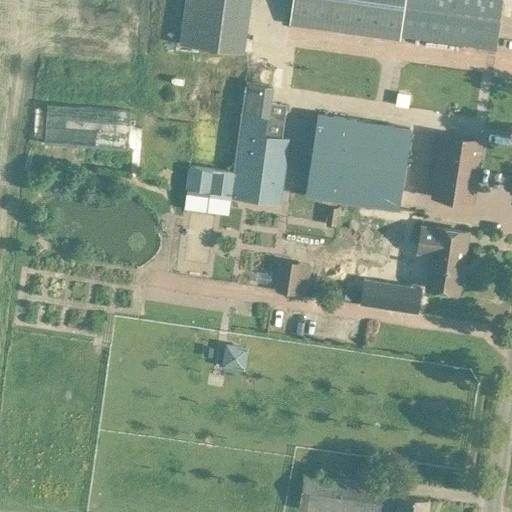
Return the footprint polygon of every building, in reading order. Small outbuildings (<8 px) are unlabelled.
[(186,0),(180,44),(206,47),(233,51),(239,0),(186,0)] [(295,0),(292,22),(385,34),(495,49),(501,0),(295,0)] [(169,123),(167,141),(193,144),(190,165),(235,171),(233,191),(232,196),(280,202),(289,138),(265,135),(267,116),(243,113),(245,99),(273,103),(279,57),(233,51),(206,47),(195,127),(169,123)] [(413,103),(412,110),(477,118),(482,72),(285,48),(280,87),(413,103)] [(46,103),(43,143),(127,150),(130,109),(46,103)] [(315,116),(304,197),(397,210),(408,129),(339,119),(315,116)] [(442,134),(433,197),(472,203),(482,140),(442,134)] [(190,165),(187,185),(233,191),(235,171),(190,165)] [(422,226),(419,246),(418,251),(432,253),(426,287),(459,292),(468,231),(436,226),(436,228),(422,226)] [(295,293),(299,269),(279,266),(275,290),(295,293)] [(364,284),(362,301),(417,310),(421,286),(385,281),(384,288),(364,284)] [(331,511),(379,511),(384,484),(303,473),(298,508),(331,511)] [(398,511),(426,511),(428,500),(400,496),(398,511)]
